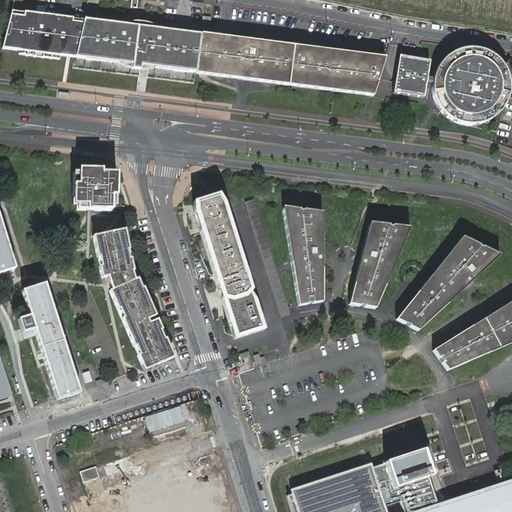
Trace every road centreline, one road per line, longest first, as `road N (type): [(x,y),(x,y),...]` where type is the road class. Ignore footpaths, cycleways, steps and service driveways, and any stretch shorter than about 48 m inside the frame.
road 1 (secondary): [(207,142),(464,174),(511,191)]
road 2 (residential): [(232,0),(511,42)]
road 3 (unclassified): [(242,465),(511,380)]
road 4 (secondary): [(348,141),(133,115)]
road 5 (unclassified): [(348,141),(190,127),(158,136)]
road 6 (residential): [(212,377),(31,432)]
road 7 (secondary): [(511,171),(465,156),(348,141)]
road 8 (secondary): [(0,115),(158,136)]
road 9 (residential): [(212,377),(164,235)]
road 10 (secondary): [(133,115),(0,97)]
